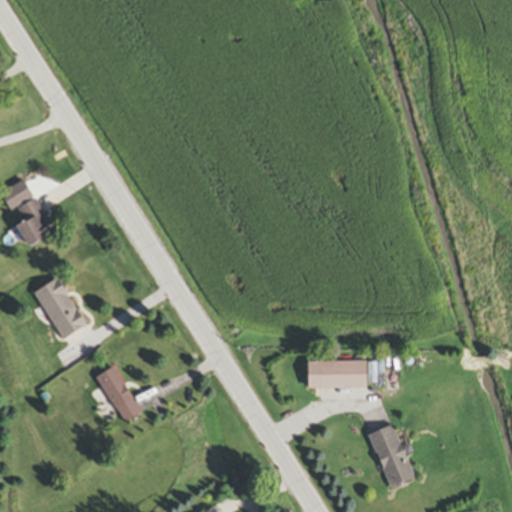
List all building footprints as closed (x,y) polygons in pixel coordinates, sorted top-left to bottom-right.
[(17,210),(23,224),(15,227),(24,248),(51,236),(36,201),(17,210)] [(61,342),(84,329),(58,281),(34,295),(61,342)] [(363,365),(305,365),(305,392),(363,392),(363,365)] [(95,381),(126,426),(142,415),(111,370),(95,381)] [(368,437),(386,491),(411,482),(393,429),(368,437)]
